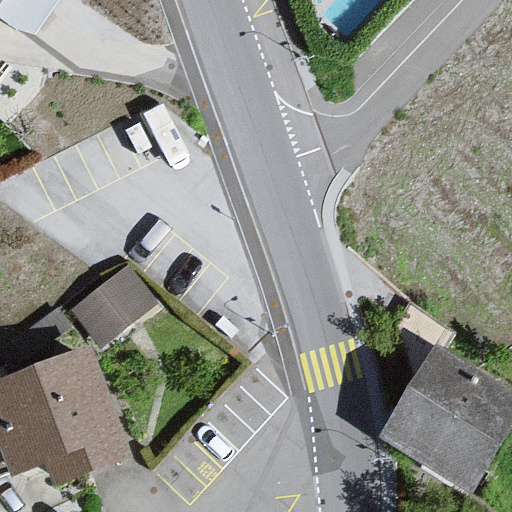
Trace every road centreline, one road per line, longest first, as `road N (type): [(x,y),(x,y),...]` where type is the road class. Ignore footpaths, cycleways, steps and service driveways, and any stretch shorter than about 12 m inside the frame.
road 1 (tertiary): [(269,167),(332,365),(345,433),(347,511)]
road 2 (residential): [(269,167),(363,119),(477,0)]
road 3 (tertiary): [(212,0),(269,167)]
